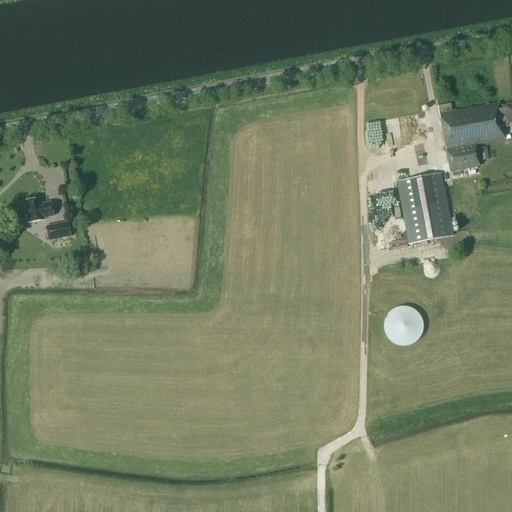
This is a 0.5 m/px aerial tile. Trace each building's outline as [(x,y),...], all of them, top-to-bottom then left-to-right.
[(506,126),(511,124),(511,104),(503,107),(503,108),(499,109),(498,104),(451,112),(450,104),(438,107),(450,172),(479,167),(475,144),(505,139),(502,123),(505,123),(506,126)] [(419,156),(427,155),(426,144),(417,145),(419,156)] [(489,159),(486,147),(480,148),(482,160),(489,159)] [(452,237),(440,173),(398,181),(410,244),(452,237)] [(43,219),(53,217),(50,203),(40,205),(39,199),(24,202),(28,224),(43,221),(43,219)] [(46,227),(48,241),(70,237),(67,223),(46,227)] [(384,321),(384,326),(384,332),(387,337),(390,341),(395,344),(400,346),(406,346),(411,344),(416,341),(420,337),(422,332),(423,326),(422,321),(420,316),(416,311),(411,308),(406,307),(400,307),(395,308),(390,311),(387,316),(384,321)]
